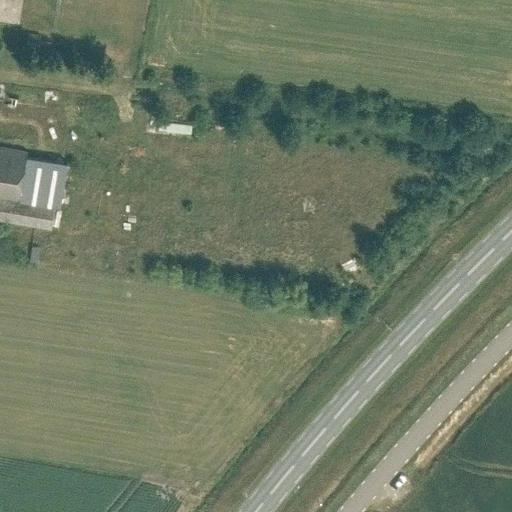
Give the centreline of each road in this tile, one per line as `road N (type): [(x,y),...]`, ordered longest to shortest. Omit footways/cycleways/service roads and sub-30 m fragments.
road 1 (secondary): [(255,511),(383,363),(511,235)]
road 2 (unclassified): [(511,338),(353,511)]
